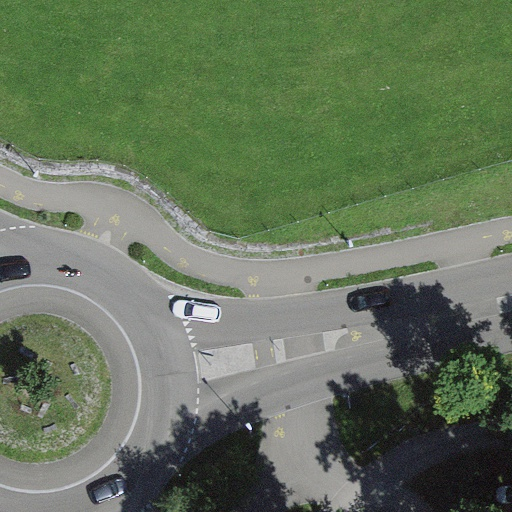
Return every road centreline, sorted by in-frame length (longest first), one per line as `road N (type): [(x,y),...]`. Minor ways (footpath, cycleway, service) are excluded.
road 1 (primary): [(511,303),(177,369)]
road 2 (primary): [(177,369),(151,302),(125,277),(61,250),(0,256)]
road 3 (residential): [(351,511),(423,450),(511,431)]
road 4 (primary): [(98,505),(133,483),(159,450),(174,411),(177,369)]
